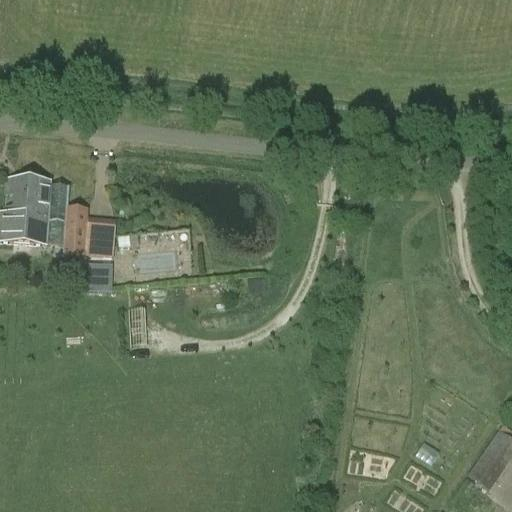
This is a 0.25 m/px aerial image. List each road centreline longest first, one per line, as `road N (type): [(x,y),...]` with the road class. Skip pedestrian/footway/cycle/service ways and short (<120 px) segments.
road 1 (unclassified): [(0,125),(449,163),(511,158)]
road 2 (unknown): [(339,153),(312,269),(271,321),(230,341),(204,342),(143,319)]
road 3 (track): [(511,339),(494,328),(467,276),(449,163)]
